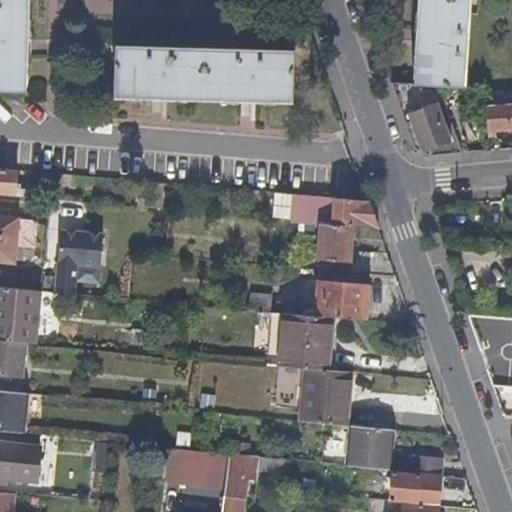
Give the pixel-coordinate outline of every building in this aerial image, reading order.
[(28,14),(28,0),(0,0),(0,91),(26,92),(28,14)] [(469,0),(417,0),(413,84),(464,87),(469,0)] [(291,101),(291,49),(221,48),(114,46),(113,97),(155,98),(230,100),(288,102),(291,101)] [(470,155),(446,88),(413,84),(390,83),(414,151),(426,159),(470,155)] [(511,130),(511,94),(504,93),(505,108),(486,108),(489,140),(495,140),(495,132),(511,130)] [(13,193),(15,172),(0,170),(0,196),(13,198),(13,193)] [(162,209),(164,184),(139,182),(137,208),(162,209)] [(378,228),(369,202),(320,198),(319,223),(321,223),(354,226),(378,228)] [(0,262),(11,264),(15,221),(0,219),(0,262)] [(313,245),(314,224),(298,223),(297,244),(313,245)] [(351,264),(354,226),(321,223),(318,260),(351,264)] [(99,267),(102,235),(66,232),(60,236),(55,294),(73,295),(75,265),(99,267)] [(366,321),(368,288),(316,283),(314,317),(330,318),(366,321)] [(34,343),(37,292),(0,289),(0,340),(22,342),(34,343)] [(326,370),(330,318),(314,317),(278,314),(274,365),(305,369),(326,370)] [(0,376),(20,379),(22,342),(0,340),(0,376)] [(344,423),(349,376),(325,373),(326,370),(305,369),(300,419),(344,423)] [(0,429),(24,432),(27,393),(0,390),(0,429)] [(388,469),(392,428),(347,424),(344,464),(388,469)] [(107,461),(109,446),(99,444),(97,460),(107,461)] [(0,480),(37,485),(40,450),(0,445),(0,480)] [(226,477),(229,455),(201,453),(170,449),(168,456),(165,479),(165,484),(224,491),(226,477)] [(165,479),(168,456),(157,455),(154,477),(165,479)] [(439,475),(440,460),(411,457),(410,472),(439,475)] [(438,508),(440,477),(391,472),(388,504),(403,505),(438,508)] [(241,511),(245,480),(226,477),(224,491),(221,511),(241,511)]
